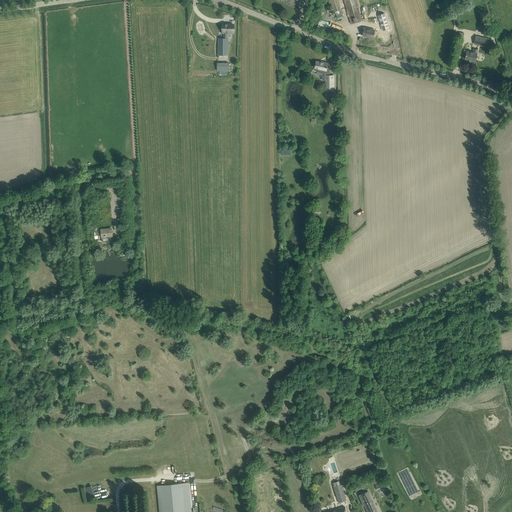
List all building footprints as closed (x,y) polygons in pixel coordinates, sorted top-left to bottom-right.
[(328,0),(332,12),(341,10),(338,0),(328,0)] [(360,15),(359,11),(356,0),(343,0),(351,24),(362,21),(362,20),(365,19),(363,14),(360,15)] [(379,15),(383,30),(389,29),(385,13),(379,15)] [(228,24),(226,24),(222,24),(222,29),(222,33),(222,39),(226,39),(226,32),(232,33),(232,24),(228,24)] [(375,30),(364,28),(362,36),(363,36),(363,35),(369,36),(369,37),(373,38),(375,30)] [(476,36),(474,44),(491,48),(493,40),(476,36)] [(226,39),(222,39),(217,38),(217,55),(227,55),(227,39),(226,39)] [(468,61),(469,61),(471,61),(471,62),(475,63),(477,54),(478,50),(474,49),(473,53),(469,52),(469,51),(464,50),(463,55),(466,55),(465,59),(469,60),(468,61)] [(313,70),(318,71),(317,72),(324,76),(326,76),(326,91),(334,91),(333,76),(329,76),(329,74),(330,74),(330,68),(329,68),(327,67),(328,63),(323,62),(323,63),(316,61),(315,65),(314,64),(313,70)] [(230,71),(230,62),(217,62),(217,71),(230,71)] [(112,229),(101,230),(102,237),(112,236),(112,229)] [(248,404),(225,413),(226,417),(250,408),(248,404)] [(339,481),(332,483),(338,503),(347,500),(341,484),(340,485),(339,481)] [(191,511),(188,483),(157,486),(159,511),(191,511)] [(95,499),(101,499),(100,484),(93,485),(95,499)] [(377,511),(368,491),(359,495),(363,505),(364,504),(367,511),(377,511)]
